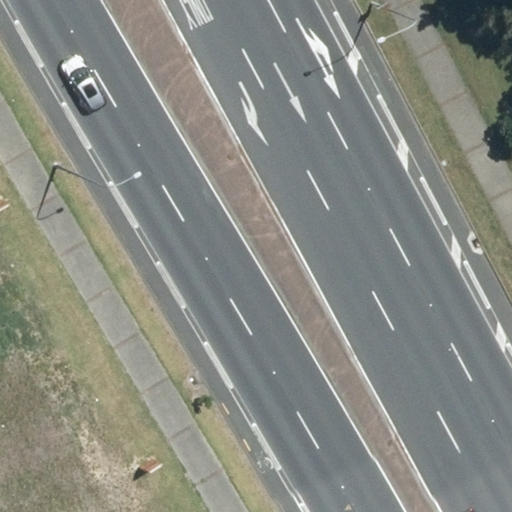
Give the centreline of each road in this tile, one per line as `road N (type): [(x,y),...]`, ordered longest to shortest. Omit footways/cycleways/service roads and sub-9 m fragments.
road 1 (secondary): [(352,511),(57,0)]
road 2 (secondary): [(271,0),(511,458)]
